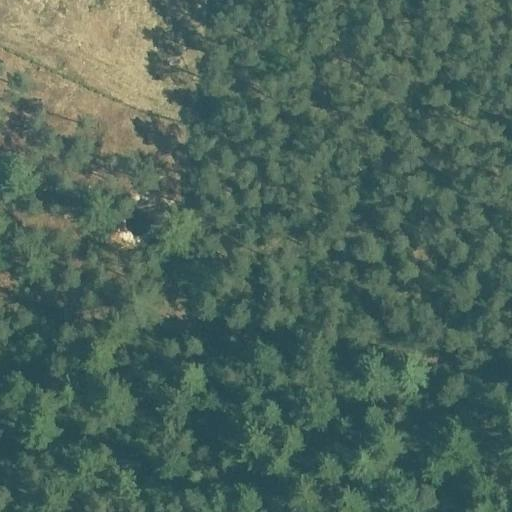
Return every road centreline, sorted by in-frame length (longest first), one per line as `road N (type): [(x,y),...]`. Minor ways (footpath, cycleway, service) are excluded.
road 1 (track): [(0,309),(511,368)]
road 2 (track): [(168,325),(202,0)]
